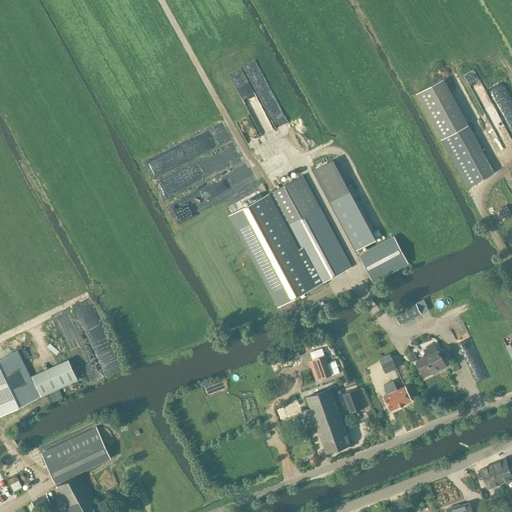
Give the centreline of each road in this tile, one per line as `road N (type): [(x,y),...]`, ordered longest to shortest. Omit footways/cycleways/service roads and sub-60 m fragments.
road 1 (track): [(378,319),(302,163),(264,178),(163,0)]
road 2 (unclassified): [(218,511),(511,396)]
road 3 (tertiary): [(342,511),(511,444)]
road 4 (track): [(511,266),(474,191),(511,166)]
